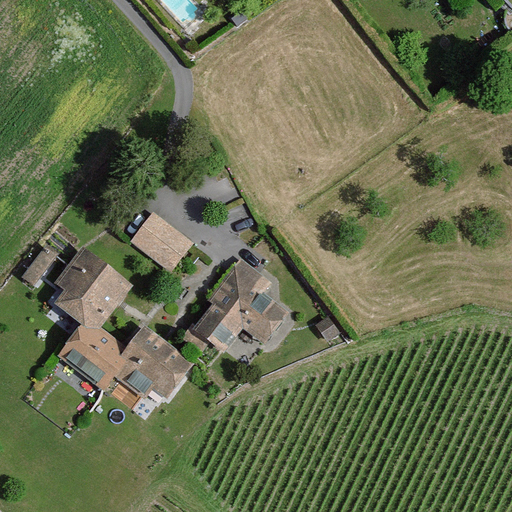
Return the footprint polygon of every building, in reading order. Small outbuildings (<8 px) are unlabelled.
[(188,247),(151,219),(130,245),(167,274),(188,247)] [(41,287),(58,254),(45,247),(28,280),(41,287)] [(128,291),(84,258),(52,301),(82,324),(96,334),(128,291)] [(269,286),(240,263),(207,305),(213,309),(193,334),(221,356),(242,330),(263,346),(286,317),(260,296),(269,286)] [(327,320),(315,328),(326,344),(338,336),(327,320)] [(96,334),(82,324),(57,358),(101,390),(111,377),(126,356),(123,354),(96,334)] [(140,331),(123,354),(126,356),(111,377),(159,413),(192,369),(140,331)]
